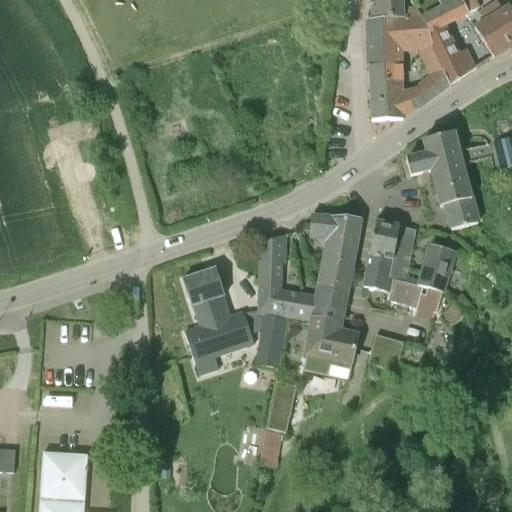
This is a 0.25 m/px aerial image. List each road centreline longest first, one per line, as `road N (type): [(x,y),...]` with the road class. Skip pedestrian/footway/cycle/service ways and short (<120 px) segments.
road 1 (track): [(155,254),(119,123),(64,0)]
road 2 (tertiary): [(128,263),(294,204),(368,159)]
road 3 (unclassified): [(128,263),(142,347),(142,511)]
road 4 (tertiary): [(511,65),(368,159)]
road 5 (unclassified): [(368,159),(353,18)]
road 6 (tertiary): [(128,263),(0,303)]
